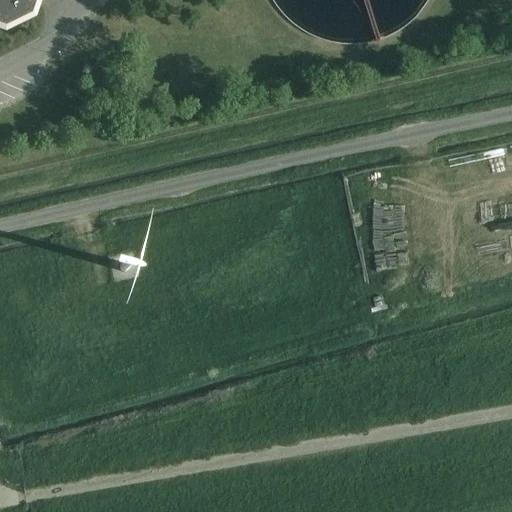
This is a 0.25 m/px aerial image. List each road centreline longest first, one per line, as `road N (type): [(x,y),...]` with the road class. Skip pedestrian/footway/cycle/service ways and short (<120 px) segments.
road 1 (unclassified): [(0,229),(511,116)]
road 2 (track): [(24,493),(511,412)]
